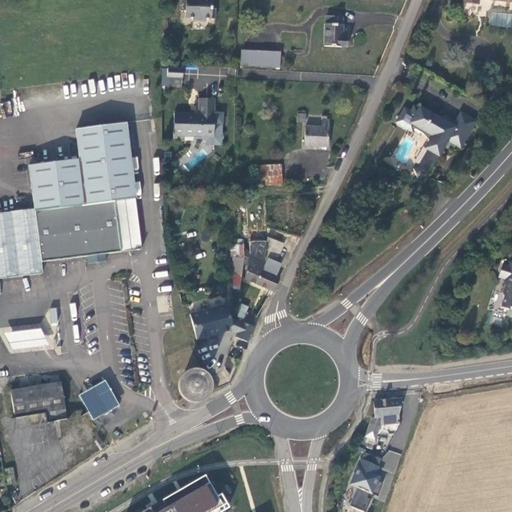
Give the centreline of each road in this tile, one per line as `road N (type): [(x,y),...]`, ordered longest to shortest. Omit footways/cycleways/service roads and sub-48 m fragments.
road 1 (residential): [(281,296),(418,0)]
road 2 (secondary): [(254,383),(33,511)]
road 3 (secondary): [(59,511),(160,452),(268,415)]
road 4 (secondary): [(380,286),(511,154)]
road 5 (unclassified): [(511,368),(350,384)]
road 6 (unknown): [(234,73),(382,83)]
